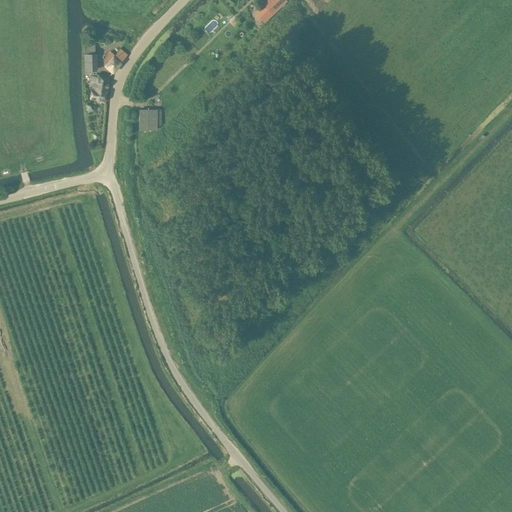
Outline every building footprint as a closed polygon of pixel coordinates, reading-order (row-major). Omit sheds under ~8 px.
[(264,0),(266,1),(266,2),(263,5),(255,12),(265,22),(272,15),(287,0),(286,0),(264,0)] [(84,45),(84,54),(84,71),(97,71),(97,54),(95,54),(95,45),(84,45)] [(103,60),(107,64),(105,66),(113,73),(121,63),(121,62),(128,55),(120,49),(115,55),(110,52),(103,60)] [(94,87),(94,90),(92,90),(90,99),(105,101),(108,91),(107,91),(109,77),(97,75),(96,77),(92,76),(90,87),(94,87)] [(139,110),(139,130),(157,130),(157,125),(162,125),(161,110),(139,110)]
